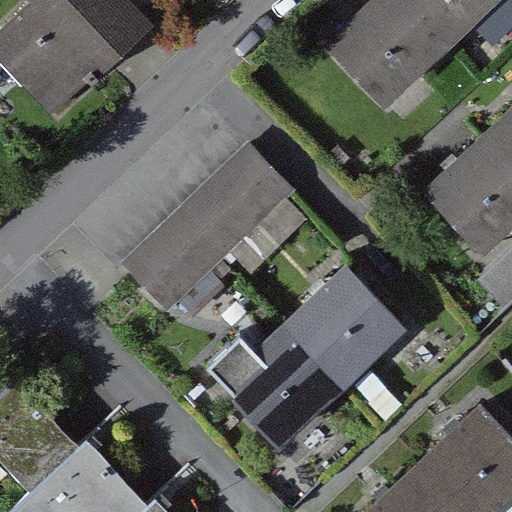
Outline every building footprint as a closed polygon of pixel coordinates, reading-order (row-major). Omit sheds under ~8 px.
[(167,16),(151,0),(43,0),(0,40),(0,60),(55,119),(167,16)] [(502,0),(373,0),(324,47),(386,112),(453,48),(502,0)] [(511,231),(511,116),(438,185),(496,247),(511,231)] [(294,193),(249,145),(124,262),(169,310),(293,194),(294,193)] [(511,302),(511,249),(479,281),(505,309),(511,302)] [(412,322),(357,263),(234,377),(289,435),(412,322)] [(22,371),(0,391),(0,511),(7,511),(86,440),(22,371)] [(454,511),(511,458),(511,420),(491,398),(368,511),(454,511)] [(135,511),(145,503),(86,440),(7,511),(135,511)] [(145,503),(135,511),(177,511),(158,491),(145,503)]
